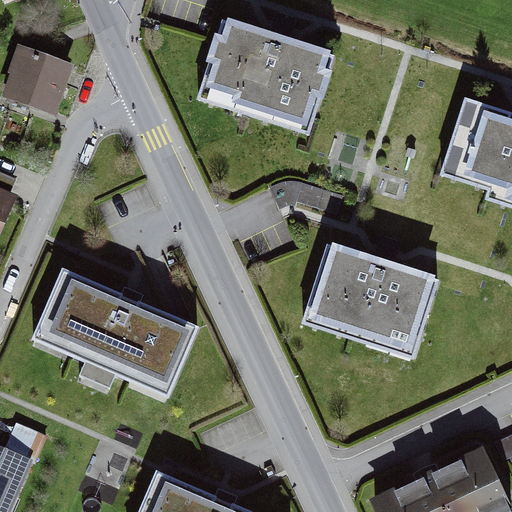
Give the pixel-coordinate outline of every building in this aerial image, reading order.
[(0,0),(7,13),(38,0),(0,0)] [(206,101),(315,136),(338,64),(229,29),(206,101)] [(57,127),(76,72),(23,53),(4,108),(57,127)] [(443,192),(511,213),(511,119),(470,107),(443,192)] [(0,247),(18,209),(0,200),(0,247)] [(307,340),(418,370),(442,285),(331,254),(307,340)] [(170,404),(201,331),(63,273),(32,346),(170,404)] [(511,429),(502,434),(511,462),(511,429)] [(0,511),(11,511),(30,471),(0,457),(0,511)] [(378,511),(511,511),(488,460),(377,510),(378,511)] [(243,511),(160,478),(146,511),(243,511)]
